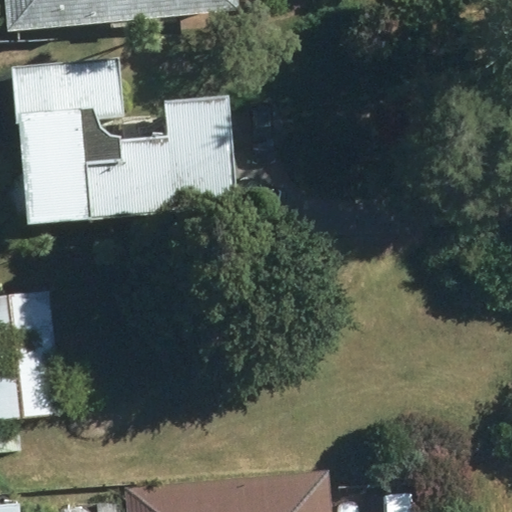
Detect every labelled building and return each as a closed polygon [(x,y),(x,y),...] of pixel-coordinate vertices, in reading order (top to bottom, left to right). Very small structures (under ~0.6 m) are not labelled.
[(0,0),(0,29),(1,39),(229,22),(227,0),(0,0)] [(6,75),(12,130),(3,131),(15,245),(223,224),(211,111),(152,117),(156,151),(106,156),(98,152),(90,146),(85,138),(82,129),(117,125),(111,64),(6,75)] [(0,428),(55,423),(42,299),(0,303),(0,428)] [(13,437),(0,437),(0,457),(14,457),(13,437)] [(324,511),(322,479),(121,493),(122,511),(324,511)]
